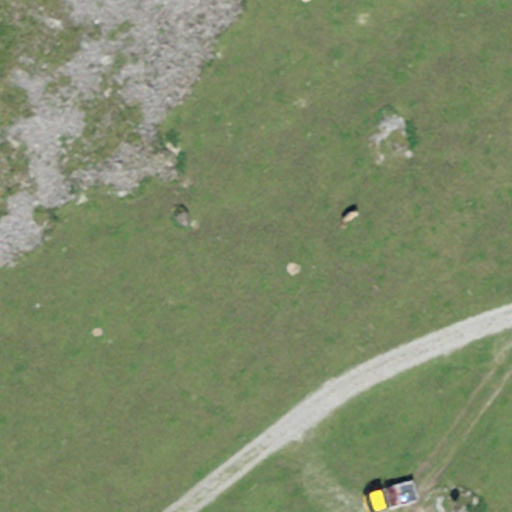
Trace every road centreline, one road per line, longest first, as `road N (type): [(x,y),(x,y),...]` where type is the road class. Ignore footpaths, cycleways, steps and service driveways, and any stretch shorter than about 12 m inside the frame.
road 1 (track): [(303,415),(307,446),(332,500),(359,510),(399,502),(511,357)]
road 2 (track): [(303,415),(390,362),(511,313)]
road 3 (track): [(188,511),(303,415)]
